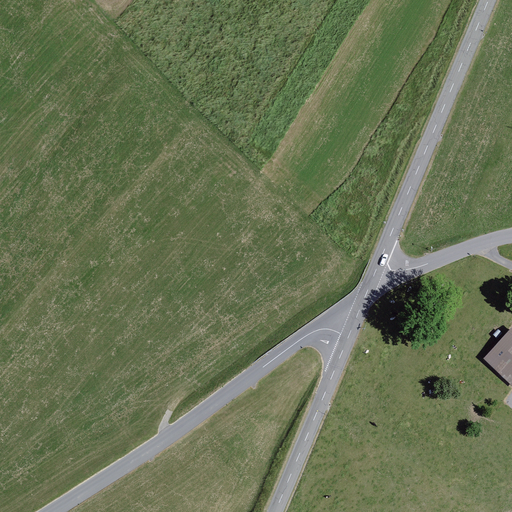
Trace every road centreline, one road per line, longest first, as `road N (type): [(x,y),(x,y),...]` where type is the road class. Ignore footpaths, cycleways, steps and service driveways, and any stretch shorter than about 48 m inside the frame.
road 1 (tertiary): [(51,511),(307,334),(349,334)]
road 2 (secondary): [(377,267),(488,0)]
road 3 (secondary): [(276,511),(349,334)]
road 4 (tertiary): [(377,267),(421,265),(511,234)]
